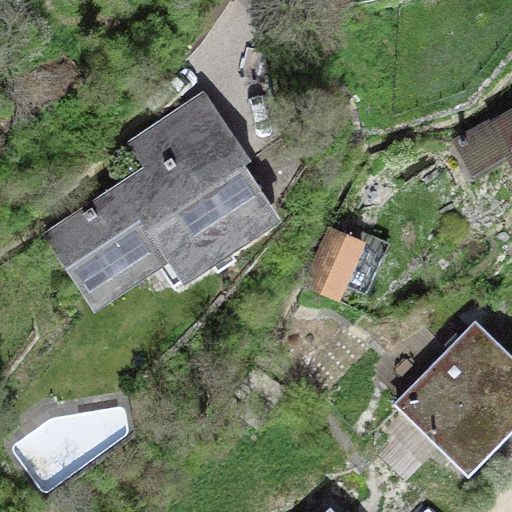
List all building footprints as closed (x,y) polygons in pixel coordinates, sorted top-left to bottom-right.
[(183,106),(127,142),(146,171),(46,237),(74,280),(87,271),(100,291),(161,251),(180,279),(272,220),(221,137),(209,145),(183,106)] [(511,119),(496,129),(511,156),(511,119)] [(328,232),(304,286),(336,299),(359,245),(328,232)] [(460,468),(511,415),(511,363),(474,326),(396,405),(460,468)] [(252,365),(223,406),(256,429),(285,388),(252,365)]
